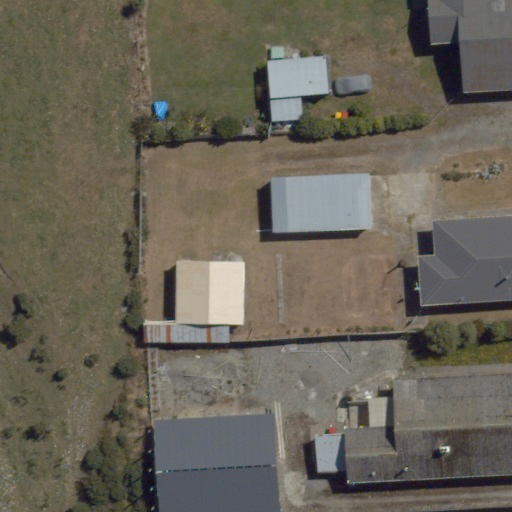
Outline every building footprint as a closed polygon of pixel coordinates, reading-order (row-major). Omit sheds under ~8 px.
[(511,0),(428,0),(432,46),(459,45),(462,98),(511,94),(511,0)] [(326,56),(267,61),(272,121),(303,118),(301,96),(329,94),(326,56)] [(271,177),(273,232),(372,228),(370,173),(271,177)] [(419,258),(422,306),(511,300),(511,215),(435,220),(437,257),(419,258)] [(243,324),(244,262),(177,261),(177,324),(243,324)] [(229,343),(229,326),(145,326),(145,343),(229,343)] [(347,430),(349,482),(511,474),(511,373),(393,379),(395,427),(347,430)] [(277,511),(273,414),(154,420),(159,511),(277,511)]
